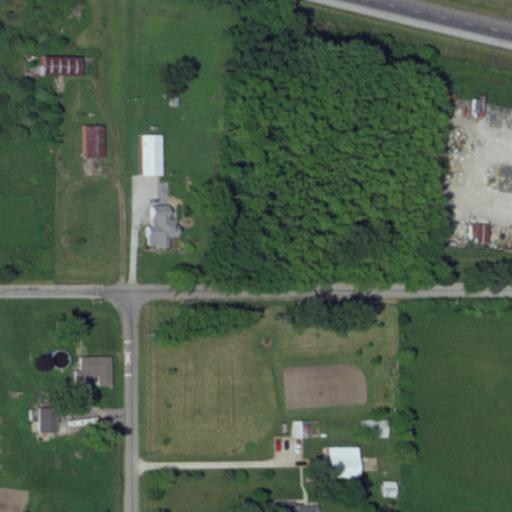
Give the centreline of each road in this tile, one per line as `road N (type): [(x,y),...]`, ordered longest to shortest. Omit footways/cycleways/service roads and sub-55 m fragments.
road 1 (residential): [(511,291),(0,291)]
road 2 (residential): [(131,511),(127,292)]
road 3 (motorway): [(367,0),(511,36)]
